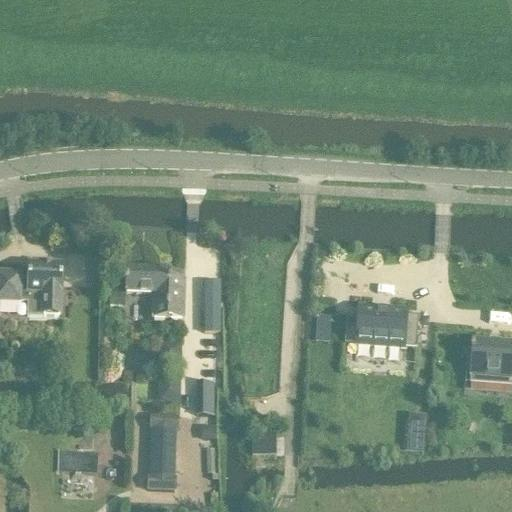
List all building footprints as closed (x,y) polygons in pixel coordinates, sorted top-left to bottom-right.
[(86,260),(85,289),(104,290),(105,260),(86,260)] [(29,269),(29,278),(0,275),(0,305),(20,306),(28,306),(28,318),(59,319),(60,293),(60,292),(61,270),(29,269)] [(184,323),(185,282),(170,281),(170,274),(126,272),(125,297),(151,298),(151,322),(184,323)] [(220,285),(204,285),(204,336),(219,336),(220,285)] [(109,297),(109,310),(124,310),(125,298),(109,297)] [(356,348),(416,352),(418,320),(406,319),(407,315),(358,312),(356,348)] [(469,352),(469,357),(472,357),(469,387),(511,390),(511,349),(501,349),(501,345),(489,344),(488,348),(472,347),(472,353),(469,352)] [(148,494),(174,495),(177,421),(151,420),(151,433),(156,433),(154,481),(149,480),(148,494)] [(424,433),(424,421),(410,420),(409,432),(424,433)] [(91,431),(75,432),(75,441),(91,441),(91,431)]
